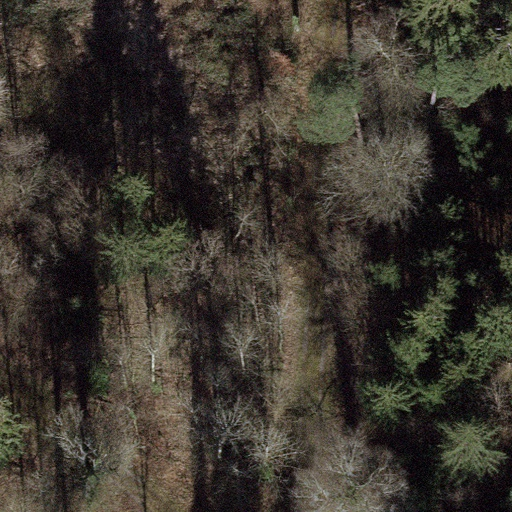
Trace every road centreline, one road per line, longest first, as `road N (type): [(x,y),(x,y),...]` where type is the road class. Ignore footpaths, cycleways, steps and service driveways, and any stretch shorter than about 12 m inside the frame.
road 1 (track): [(312,511),(341,0)]
road 2 (track): [(160,511),(0,363)]
